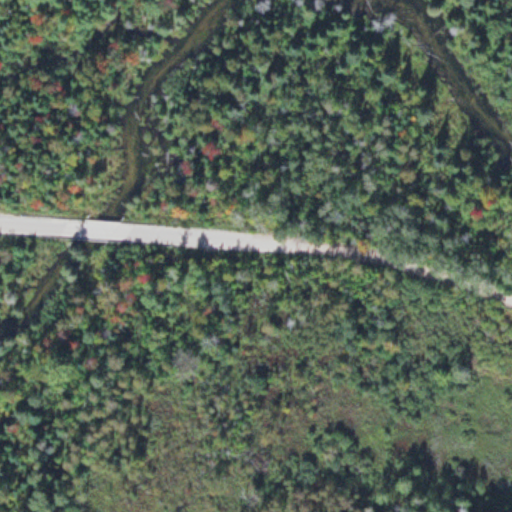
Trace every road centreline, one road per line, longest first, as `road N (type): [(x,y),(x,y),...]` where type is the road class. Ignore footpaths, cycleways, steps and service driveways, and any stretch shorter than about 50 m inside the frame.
road 1 (residential): [(511,293),(433,267),(309,246)]
road 2 (residential): [(309,246),(120,231)]
